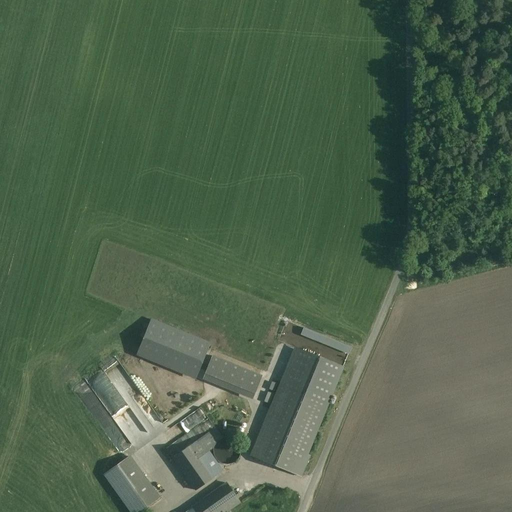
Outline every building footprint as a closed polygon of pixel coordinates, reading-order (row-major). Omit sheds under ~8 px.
[(151,318),(136,355),(195,380),(209,346),(210,342),(151,318)] [(212,357),(203,378),(249,397),(258,376),(212,357)] [(98,374),(90,380),(114,421),(114,424),(113,424),(121,425),(133,445),(150,435),(137,413),(148,406),(149,404),(120,358),(119,368),(123,368),(127,375),(125,386),(130,387),(122,391),(115,390),(113,387),(113,384),(107,374),(101,378),(98,374)] [(280,385),(250,456),(301,477),(309,456),(306,455),(327,404),(280,385)] [(215,428),(173,457),(196,490),(223,471),(209,451),(213,448),(214,447),(215,445),(216,443),(217,442),(218,441),(220,439),(222,438),(215,428)] [(225,438),(222,438),(220,439),(218,441),(217,442),(216,443),(215,445),(214,447),(213,448),(213,451),(214,454),(215,457),(216,460),(218,462),(221,463),(224,464),(227,465),(230,465),(233,464),(235,462),(237,460),(239,457),(240,455),(241,452),(240,449),(239,446),(238,443),(236,441),(234,439),(231,438),(228,437),(225,438)] [(124,461),(105,475),(131,511),(139,511),(158,498),(129,457),(124,461)] [(227,483),(186,511),(219,511),(221,511),(222,511),(226,511),(240,503),(227,483)]
